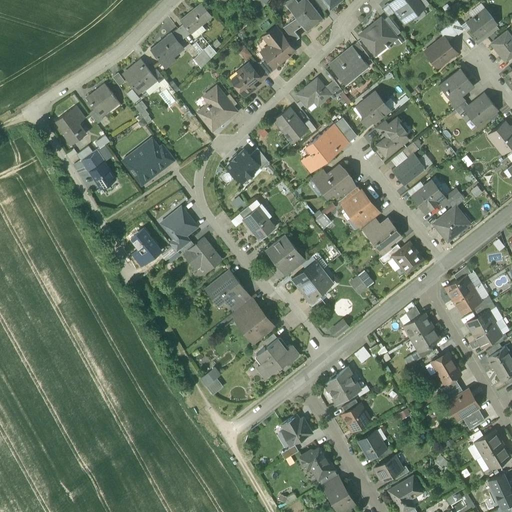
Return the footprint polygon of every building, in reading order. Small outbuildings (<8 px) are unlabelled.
[(262,0),(253,0),(261,9),(266,4),(262,0)] [(307,0),(305,0),(300,5),(297,1),(288,8),(295,17),(287,23),(293,31),(294,30),(302,24),(307,30),(322,19),(307,0)] [(315,0),(324,10),(328,7),(322,0),(315,0)] [(339,0),(322,0),(328,7),(329,8),(339,0)] [(418,0),(393,0),(389,3),(404,22),(424,6),(418,0)] [(200,2),(180,18),(184,23),(191,32),(211,16),(200,2)] [(485,9),(475,17),(474,16),(474,17),(467,22),(479,37),(497,23),(485,8),(485,9)] [(400,31),(388,16),(383,20),(395,35),(400,31)] [(371,28),(367,31),(365,29),(359,34),(373,51),(385,42),(389,48),(390,47),(388,44),(397,37),(395,35),(383,20),(382,18),(370,27),(371,28)] [(465,29),(456,18),(450,23),(459,34),(465,29)] [(191,32),(184,23),(178,28),(185,36),(191,32)] [(293,31),(287,23),(283,26),(294,40),(299,36),(294,30),(293,31)] [(450,24),(440,31),(443,36),(444,35),(448,40),(457,33),(450,24)] [(294,50),(275,27),(263,36),(270,44),(261,51),(266,57),(274,67),(274,66),(294,50)] [(178,28),(171,33),(178,41),(185,36),(178,28)] [(511,36),(507,30),(491,43),(505,60),(511,54),(511,36)] [(171,32),(150,48),(161,61),(181,45),(178,41),(171,33),(171,32)] [(443,36),(425,50),(438,66),(457,51),(448,40),(444,35),(443,36)] [(369,56),(357,41),(352,44),(364,60),(369,56)] [(344,53),(339,57),(338,55),(328,63),(341,79),(347,74),(351,79),(352,79),(351,78),(368,65),(364,60),(352,44),(351,45),(355,50),(347,57),(344,53)] [(211,58),(203,49),(198,54),(206,63),(211,58)] [(206,63),(198,54),(194,58),(201,68),(206,63)] [(266,57),(258,62),(259,63),(268,74),(276,68),(274,66),(274,67),(266,57)] [(141,59),(131,66),(132,67),(123,74),(135,90),(142,85),(144,88),(156,79),(157,79),(151,72),(141,59)] [(268,74),(259,63),(252,68),(254,70),(258,76),(257,77),(260,81),(268,74)] [(250,73),(245,66),(237,72),(240,75),(232,82),(239,91),(240,91),(244,96),(250,91),(249,89),(254,85),(251,81),(257,77),(258,76),(254,70),(250,73)] [(164,77),(156,68),(151,72),(157,79),(156,79),(158,81),(164,77)] [(461,68),(442,82),(447,88),(445,89),(447,91),(448,90),(454,97),(454,98),(460,93),(473,84),(461,68)] [(169,83),(164,77),(158,81),(163,87),(169,83)] [(317,78),(297,94),(306,106),(318,97),(321,100),(329,94),(324,87),(317,78)] [(334,79),(324,87),(329,94),(333,98),(343,90),(334,79)] [(105,82),(86,97),(94,108),(100,116),(101,115),(110,108),(108,106),(117,99),(112,93),(113,92),(105,82)] [(224,97),(216,86),(207,94),(212,101),(198,111),(213,129),(227,118),(225,115),(233,108),(224,97)] [(375,90),(358,104),(365,113),(361,116),(361,117),(361,118),(366,123),(366,124),(367,124),(368,124),(372,120),(373,121),(390,108),(375,90)] [(469,105),(465,108),(465,109),(478,125),(478,124),(477,123),(487,115),(488,117),(498,109),(485,92),(469,105)] [(237,103),(229,93),(224,97),(232,107),(237,103)] [(460,93),(454,98),(454,97),(450,101),(455,108),(466,100),(460,93)] [(466,100),(455,108),(459,113),(465,109),(465,108),(469,105),(466,100)] [(142,101),(135,106),(140,112),(147,107),(142,101)] [(76,105),(56,120),(65,133),(64,134),(71,143),(85,132),(76,119),(82,114),(76,105)] [(289,107),(273,119),(291,141),(306,129),(295,115),(294,116),(292,114),(293,113),(289,107)] [(100,116),(94,108),(89,112),(97,121),(102,117),(101,115),(100,116)] [(352,127),(343,116),(335,122),(344,134),(352,127)] [(406,129),(397,118),(389,124),(384,128),(390,136),(385,140),(384,139),(378,144),(386,155),(405,139),(406,138),(405,136),(402,132),(406,129)] [(385,119),(375,127),(379,132),(380,131),(382,133),(384,131),(383,130),(384,128),(389,124),(385,119)] [(316,129),(308,120),(304,123),(311,133),(316,129)] [(508,126),(505,121),(489,134),(498,145),(503,141),(508,148),(510,146),(511,144),(511,126),(508,126)] [(335,122),(325,130),(334,141),(344,134),(335,122)] [(263,127),(258,132),(262,136),(266,132),(263,127)] [(325,131),(307,145),(312,152),(306,157),(315,167),(327,157),(328,155),(328,154),(326,152),(329,150),(331,152),(338,146),(334,141),(325,130),(325,131)] [(107,133),(96,140),(101,146),(111,139),(107,133)] [(152,138),(123,159),(142,183),(168,163),(160,153),(161,152),(161,151),(159,148),(159,147),(152,138)] [(413,141),(402,150),(403,150),(407,156),(413,151),(414,151),(418,148),(413,141)] [(175,158),(164,144),(159,147),(159,148),(161,151),(161,152),(160,153),(168,163),(175,158)] [(88,145),(77,152),(81,158),(92,151),(88,145)] [(100,156),(96,149),(92,151),(97,158),(100,156)] [(260,167),(262,169),(269,162),(257,149),(249,157),(260,167)] [(226,166),(243,183),(260,167),(249,157),(243,150),(226,166)] [(403,150),(392,158),(397,164),(407,156),(403,150)] [(92,151),(81,158),(86,165),(97,158),(92,151)] [(397,164),(392,168),(404,184),(426,167),(414,151),(413,151),(407,156),(397,164)] [(97,158),(86,165),(89,171),(103,161),(100,156),(97,158)] [(103,161),(89,171),(101,188),(115,179),(103,161)] [(339,163),(326,174),(316,182),(316,183),(318,182),(323,188),(322,191),(326,196),(332,192),(335,195),(343,189),(342,188),(352,181),(349,176),(350,175),(345,168),(343,169),(339,163)] [(322,169),(312,177),(316,182),(326,174),(322,169)] [(424,184),(411,195),(412,195),(415,193),(419,200),(418,201),(425,210),(424,211),(425,212),(439,201),(446,196),(445,195),(443,196),(431,181),(433,179),(432,178),(424,184)] [(421,180),(408,190),(411,195),(424,184),(421,180)] [(352,181),(342,188),(343,189),(347,194),(356,186),(352,181)] [(361,191),(344,204),(362,227),(373,217),(379,213),(361,191)] [(450,192),(445,195),(446,196),(439,201),(443,206),(451,200),(454,198),(450,192)] [(454,198),(451,200),(455,205),(465,197),(461,192),(454,198)] [(249,205),(239,213),(243,217),(252,210),(249,205)] [(197,226),(181,206),(161,222),(177,242),(186,235),(197,226)] [(274,227),(258,206),(252,210),(243,217),(242,218),(259,239),(274,227)] [(460,216),(453,207),(434,222),(447,239),(469,223),(463,215),(460,216)] [(326,225),(333,220),(325,210),(318,215),(326,225)] [(362,227),(361,227),(367,235),(379,225),(373,217),(362,227)] [(389,218),(379,225),(367,235),(374,243),(378,241),(382,246),(387,243),(400,232),(395,227),(396,226),(389,218)] [(149,234),(144,227),(131,237),(139,248),(132,253),(141,264),(159,250),(148,236),(149,234)] [(285,234),(266,249),(268,248),(271,253),(271,255),(273,257),(275,257),(276,259),(276,262),(278,264),(280,264),(284,268),(282,269),(287,275),(297,267),(294,262),(300,257),(299,256),(298,257),(294,252),(297,250),(285,234)] [(172,245),(177,251),(181,248),(190,240),(186,235),(177,242),(172,245)] [(194,245),(185,253),(192,262),(197,258),(206,270),(220,259),(204,238),(194,245)] [(190,240),(181,248),(185,253),(194,245),(190,240)] [(401,248),(394,254),(394,255),(401,264),(402,263),(408,270),(416,263),(417,264),(420,262),(420,260),(422,258),(409,242),(401,248)] [(382,246),(378,249),(383,254),(391,248),(387,243),(382,246)] [(383,254),(379,258),(383,264),(394,255),(394,254),(401,248),(397,243),(391,248),(383,254)] [(172,245),(161,253),(166,259),(177,251),(172,245)] [(312,255),(302,263),(305,268),(315,261),(315,260),(312,255)] [(305,268),(293,277),(300,286),(321,269),(315,261),(305,268)] [(466,264),(453,274),(456,279),(465,274),(465,275),(470,272),(466,264)] [(321,269),(300,286),(305,292),(304,293),(309,299),(317,292),(331,281),(321,269)] [(227,271),(206,288),(215,300),(222,294),(231,305),(246,292),(237,281),(236,282),(227,271)] [(456,279),(445,285),(453,299),(473,287),(465,275),(465,274),(456,279)] [(358,275),(351,280),(359,291),(366,285),(358,275)] [(473,287),(453,299),(460,310),(471,304),(480,299),(479,297),(473,287)] [(246,292),(231,305),(235,310),(249,299),(251,297),(246,292)] [(317,292),(309,299),(307,300),(311,306),(321,298),(317,292)] [(488,292),(479,297),(480,299),(471,304),(474,309),(492,299),(488,292)] [(327,304),(321,298),(311,306),(316,312),(327,304)] [(235,310),(231,313),(235,318),(239,315),(253,303),(249,299),(235,310)] [(492,299),(474,309),(478,314),(487,308),(488,309),(495,305),(492,299)] [(253,303),(239,315),(235,318),(252,340),(272,324),(266,317),(265,318),(253,303)] [(415,304),(406,312),(411,320),(421,314),(415,304)] [(478,314),(467,321),(474,333),(493,321),(495,320),(488,309),(487,308),(478,314)] [(411,320),(404,324),(411,336),(412,336),(431,324),(424,312),(421,314),(411,320)] [(345,316),(332,328),(339,336),(352,323),(345,316)] [(493,321),(474,333),(481,344),(492,338),(500,333),(500,332),(493,321)] [(431,324),(412,336),(419,348),(420,349),(429,343),(439,337),(431,324)] [(504,330),(500,332),(500,333),(492,338),(495,344),(499,341),(507,336),(504,330)] [(273,332),(263,340),(267,345),(277,337),(273,332)] [(281,342),(277,337),(267,345),(256,353),(262,361),(258,365),(266,375),(279,364),(280,365),(286,360),(287,362),(296,354),(297,352),(291,345),(289,344),(284,348),(281,345),(281,342)] [(495,344),(486,349),(489,354),(502,346),(499,341),(495,344)] [(429,343),(420,349),(419,348),(416,350),(420,356),(433,349),(429,343)] [(363,345),(353,353),(361,362),(370,354),(363,345)] [(489,354),(488,355),(495,367),(511,356),(505,345),(502,346),(489,354)] [(416,350),(411,353),(415,359),(420,356),(416,350)] [(448,352),(441,355),(441,354),(431,360),(440,375),(441,374),(446,380),(455,375),(453,372),(458,368),(448,352)] [(511,356),(495,367),(502,379),(503,379),(511,373),(511,356)] [(225,385),(219,376),(223,373),(217,365),(202,376),(215,393),(225,385)] [(347,366),(335,375),(328,379),(329,380),(325,383),(336,401),(355,389),(359,387),(347,366)] [(511,373),(503,379),(506,384),(511,380),(511,373)] [(456,378),(440,387),(444,394),(460,384),(456,378)] [(359,387),(355,389),(359,395),(369,389),(365,383),(359,387)] [(460,384),(444,394),(448,400),(463,390),(460,384)] [(463,390),(448,400),(452,407),(458,409),(462,414),(477,405),(478,405),(468,388),(463,390)] [(355,397),(342,405),(345,410),(358,402),(355,397)] [(345,410),(342,412),(352,428),(368,419),(358,402),(345,410)] [(477,405),(462,414),(469,427),(485,418),(477,405)] [(296,414),(282,422),(287,431),(287,432),(284,434),(290,444),(311,431),(305,420),(303,421),(300,420),(296,414)] [(480,428),(469,435),(474,442),(476,441),(475,440),(484,435),(480,428)] [(484,435),(475,440),(476,441),(483,453),(502,442),(494,429),(484,435)] [(375,430),(359,439),(369,456),(373,454),(385,447),(375,430)] [(502,442),(483,453),(491,466),(510,455),(502,442)] [(295,443),(281,452),(284,458),(298,450),(295,443)] [(385,447),(373,454),(376,459),(392,450),(389,444),(385,447)] [(319,447),(314,450),(312,449),(302,455),(300,459),(305,466),(308,467),(311,465),(318,477),(334,468),(322,448),(319,447)] [(394,455),(375,467),(382,479),(393,472),(402,467),(394,455)] [(402,467),(393,472),(396,477),(409,470),(406,465),(402,467)] [(334,468),(318,477),(321,482),(337,473),(334,468)] [(503,472),(489,479),(495,492),(509,486),(503,472)] [(337,473),(321,482),(326,489),(328,488),(327,486),(340,479),(337,473)] [(413,474),(388,489),(402,511),(413,506),(408,498),(422,490),(413,474)] [(340,479),(327,486),(328,488),(336,501),(334,503),(338,510),(352,502),(349,496),(350,495),(340,479)] [(511,491),(509,486),(495,492),(502,506),(511,501),(511,491)] [(293,500),(293,489),(282,489),(282,500),(293,500)]
